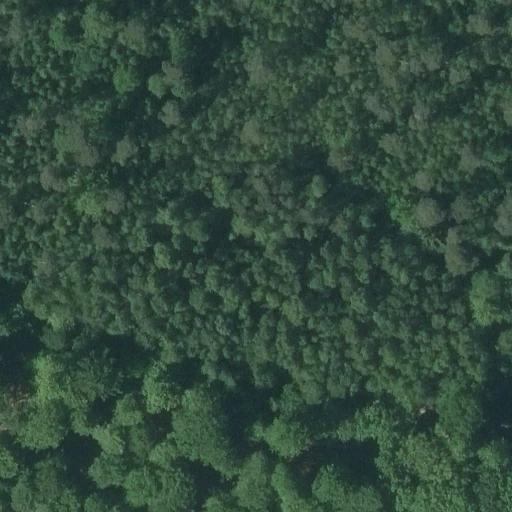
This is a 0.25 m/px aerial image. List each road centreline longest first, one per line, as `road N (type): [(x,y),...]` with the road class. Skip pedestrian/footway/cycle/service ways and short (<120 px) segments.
road 1 (track): [(511,438),(483,431),(475,419),(0,298)]
road 2 (track): [(416,0),(511,78)]
